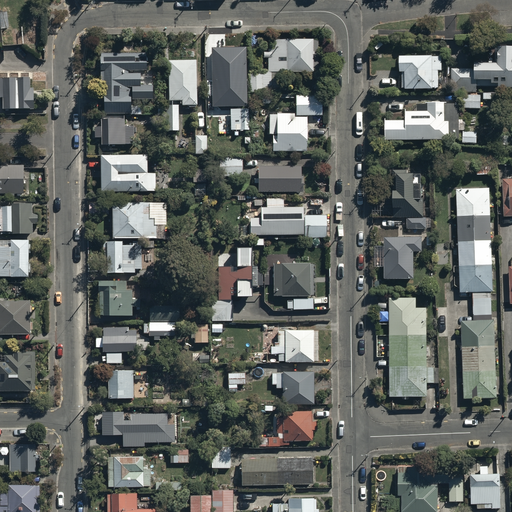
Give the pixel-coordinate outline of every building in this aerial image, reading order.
[(0,0),(0,25),(1,32),(0,31),(0,39),(1,39),(2,49),(23,46),(22,29),(9,30),(8,13),(22,13),(23,20),(32,19),(31,0),(0,0)] [(267,70),(316,70),(316,36),(267,36),(267,51),(263,51),(263,57),(267,57),(267,70)] [(511,43),(497,44),(497,61),(476,61),(476,78),(496,78),(496,88),(511,88),(511,43)] [(245,47),(213,48),(214,106),(246,105),(245,47)] [(146,51),(100,51),(101,90),(103,90),(103,94),(103,112),(132,112),(131,98),(153,98),(153,82),(140,82),(140,71),(129,71),(129,68),(146,68),(146,51)] [(441,52),(398,53),(398,69),(404,69),(405,87),(438,86),(438,67),(441,67),(441,52)] [(183,103),(197,103),(196,59),(167,59),(168,98),(183,98),(183,103)] [(447,68),(448,92),(473,91),(473,68),(447,68)] [(270,70),(250,71),(251,89),(270,89),(270,70)] [(0,94),(2,94),(2,106),(34,106),(34,85),(29,85),(29,76),(0,76),(0,94)] [(321,95),(297,95),(297,113),(321,113),(321,95)] [(463,95),(464,107),(480,107),(480,95),(463,95)] [(383,117),(383,139),(449,138),(449,120),(444,120),(444,99),(429,100),(430,109),(404,110),(404,117),(383,117)] [(180,127),(180,103),(167,103),(168,128),(180,127)] [(247,107),(231,108),(232,130),(248,129),(247,107)] [(295,114),(270,114),(270,134),(273,134),(274,151),(308,150),(307,117),(295,117),(295,114)] [(125,116),(101,117),(101,125),(95,125),(95,136),(102,136),(102,143),(134,143),(134,123),(125,123),(125,116)] [(462,132),(462,142),(477,142),(477,132),(462,132)] [(196,151),(206,151),(206,134),(196,134),(196,151)] [(146,152),(101,153),(101,191),(155,189),(155,170),(147,170),(146,152)] [(221,175),(242,175),(242,156),(221,156),(221,175)] [(0,192),(23,192),(23,165),(0,164),(0,192)] [(259,164),(258,189),(300,190),(301,164),(259,164)] [(423,170),(391,170),(391,215),(423,215),(423,170)] [(511,177),(501,179),(504,217),(511,216),(511,177)] [(490,186),(456,187),(458,293),(472,292),(473,318),(461,318),(462,398),(495,397),(490,186)] [(152,199),(112,199),(112,236),(156,236),(156,225),(166,225),(166,200),(152,200),(152,199)] [(108,202),(89,202),(90,212),(109,212),(108,202)] [(0,230),(13,230),(13,232),(33,231),(33,221),(38,221),(38,211),(32,211),(32,203),(13,203),(13,205),(2,205),(2,206),(0,206),(0,230)] [(303,206),(261,206),(261,216),(257,216),(257,234),(303,234),(303,206)] [(326,213),(304,213),(304,237),(326,237),(326,213)] [(427,218),(405,218),(405,228),(426,228),(427,218)] [(422,249),(422,235),(382,235),(382,278),(411,279),(412,249),(422,249)] [(29,273),(29,238),(10,238),(11,274),(29,273)] [(122,239),(106,239),(106,271),(135,270),(135,267),(142,267),(141,245),(122,245),(122,239)] [(0,274),(10,274),(10,244),(0,244),(0,274)] [(249,245),(237,245),(237,262),(249,262),(249,245)] [(313,262),(273,262),(274,295),(287,295),(287,307),(313,307),(313,262)] [(217,267),(219,299),(233,299),(232,276),(251,275),(250,266),(217,267)] [(98,315),(132,315),(132,305),(140,305),(140,297),(132,297),(132,287),(126,287),(126,279),(98,279),(98,300),(98,315)] [(250,279),(237,279),(237,294),(250,294),(250,279)] [(424,295),(387,295),(388,393),(426,393),(426,383),(434,383),(433,366),(425,366),(424,295)] [(30,301),(0,300),(0,333),(30,333),(30,301)] [(212,302),(212,320),(232,320),(232,302),(212,302)] [(150,307),(150,320),(180,320),(180,307),(150,307)] [(194,323),(194,341),(208,341),(208,323),(194,323)] [(102,327),(102,351),(106,351),(106,358),(121,358),(121,350),(138,350),(137,326),(102,327)] [(277,360),(314,360),(314,327),(277,328),(277,360)] [(0,362),(0,390),(36,390),(36,351),(13,351),(13,355),(5,355),(5,362),(0,362)] [(132,369),(107,370),(108,396),(133,395),(132,369)] [(283,403),(314,403),(313,369),(274,369),(274,387),(283,387),(283,403)] [(245,371),(228,371),(228,382),(229,382),(229,389),(237,389),(237,381),(245,381),(245,371)] [(284,409),(284,439),(311,439),(311,430),(317,430),(317,420),(312,419),(312,410),(284,409)] [(124,411),(102,411),(102,434),(123,434),(123,445),(144,445),(144,441),(174,441),(174,424),(168,424),(168,413),(130,413),(130,414),(124,414),(124,411)] [(36,442),(10,442),(9,469),(36,470),(36,442)] [(213,448),(213,467),(231,467),(231,447),(213,448)] [(171,448),(171,461),(188,461),(188,448),(171,448)] [(108,485),(151,485),(150,466),(144,467),(143,455),(107,455),(108,485)] [(244,458),(244,484),(313,483),(312,457),(244,458)] [(437,511),(438,484),(419,484),(418,466),(398,466),(398,496),(401,496),(401,511),(437,511)] [(480,473),(469,473),(469,502),(484,502),(484,508),(499,508),(499,473),(491,473),(491,467),(480,467),(480,473)] [(451,502),(462,502),(462,481),(450,481),(451,502)] [(0,511),(39,511),(40,484),(8,484),(8,492),(0,491),(0,484),(0,511)] [(212,494),(211,511),(233,511),(233,489),(212,489),(212,494)] [(106,511),(157,511),(158,508),(139,508),(139,494),(106,494),(106,511)] [(211,511),(212,494),(190,494),(189,511),(211,511)] [(288,503),(273,503),(272,511),(318,511),(319,508),(317,508),(316,496),(288,496),(288,503)]
